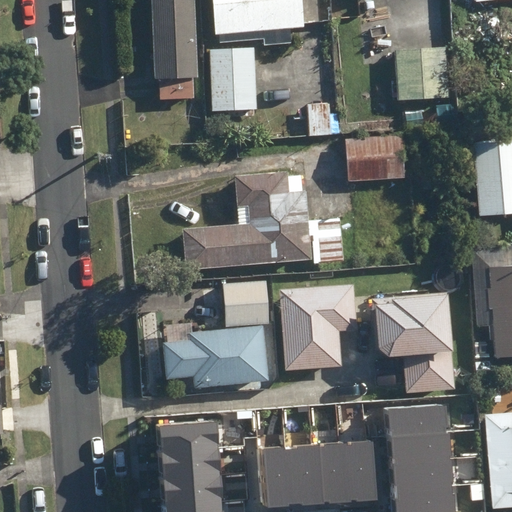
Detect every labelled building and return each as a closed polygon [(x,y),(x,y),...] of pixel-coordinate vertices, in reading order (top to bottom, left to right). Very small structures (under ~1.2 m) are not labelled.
[(160,79),(161,101),(194,99),(193,78),(198,78),(194,0),(152,0),(156,79),(160,79)] [(213,0),(216,34),(303,28),(301,0),(213,0)] [(354,9),(335,10),(338,48),(357,47),(354,9)] [(472,71),(471,74),(479,74),(479,70),(484,70),(483,46),(465,47),(467,71),(472,71)] [(396,51),(398,100),(449,98),(447,48),(396,51)] [(229,111),(229,118),(254,117),(253,110),(256,110),(254,49),(210,51),(212,112),(229,111)] [(308,106),(309,137),(331,136),(330,106),(308,106)] [(489,116),(490,129),(498,129),(498,115),(489,116)] [(234,129),(235,142),(254,141),(254,138),(256,138),(255,133),(254,133),(253,128),(234,129)] [(346,140),(348,182),(405,179),(404,172),(421,171),(420,153),(404,154),(402,137),(346,140)] [(511,141),(474,145),(480,216),(511,213),(511,141)] [(184,231),(186,270),(315,259),(315,265),(344,263),(341,220),(308,222),(306,192),(302,193),(301,176),(289,178),(289,173),(236,177),(240,226),(184,231)] [(511,267),(490,269),(495,357),(511,356),(511,267)] [(279,291),(285,371),(342,367),(339,332),(357,331),(354,285),(279,291)] [(404,355),(407,394),(457,389),(449,294),(373,301),(377,349),(386,357),(404,355)] [(194,377),(196,388),(268,382),(263,327),(190,334),(191,342),(166,344),(169,379),(194,377)] [(511,362),(503,363),(504,377),(511,377),(511,362)] [(385,433),(384,403),(367,404),(368,434),(385,433)] [(454,511),(446,404),(390,408),(391,417),(393,453),(395,479),(397,504),(397,511),(454,511)] [(511,414),(486,416),(493,509),(511,507),(511,414)] [(217,511),(211,415),(154,418),(155,433),(157,462),(159,489),(160,511),(217,511)] [(370,440),(262,447),(267,504),(281,503),(308,501),(335,499),(360,497),(374,496),(370,440)]
